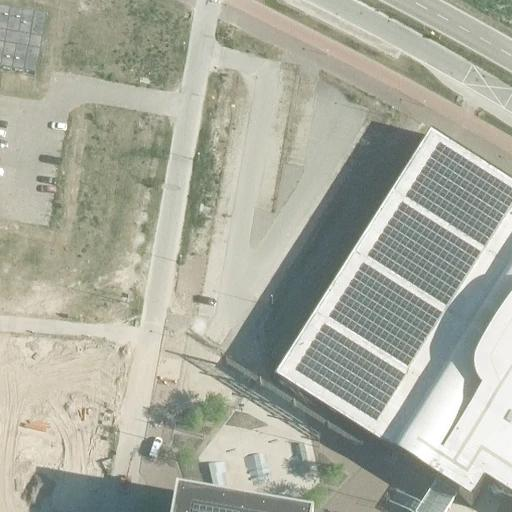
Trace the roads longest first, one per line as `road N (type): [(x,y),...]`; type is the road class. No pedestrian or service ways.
road 1 (unclassified): [(209,0),(119,511)]
road 2 (unclassified): [(511,102),(323,0)]
road 3 (unknown): [(43,511),(68,439),(92,413),(140,391)]
